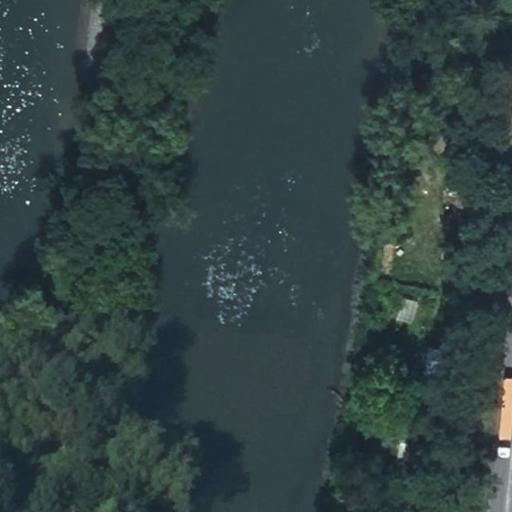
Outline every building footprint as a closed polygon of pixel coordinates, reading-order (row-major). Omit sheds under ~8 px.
[(452,57),(434,54),(430,76),(448,80),(452,57)] [(447,159),(428,154),(423,186),(440,191),(447,159)] [(415,332),(394,329),(387,363),(409,367),(415,332)] [(392,424),(377,419),(372,443),(386,446),(392,424)] [(403,433),(396,460),(419,465),(426,439),(403,433)] [(389,511),(392,503),(377,499),(374,511),(389,511)]
